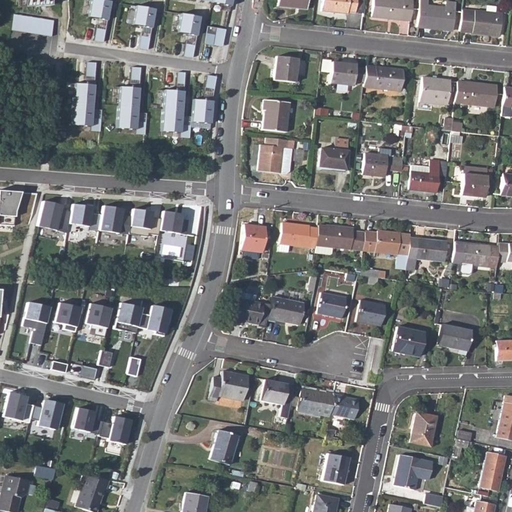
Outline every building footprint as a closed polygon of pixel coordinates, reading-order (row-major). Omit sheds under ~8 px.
[(13,0),(14,9),(48,6),(47,0),(13,0)] [(108,2),(95,0),(88,0),(85,17),(104,21),(108,2)] [(275,0),(275,5),(289,6),(289,8),(304,9),(304,0),(275,0)] [(319,0),(318,11),(345,14),(345,12),(354,12),(354,0),(319,0)] [(370,0),(369,16),(408,20),(410,0),(370,0)] [(417,0),(415,26),(449,29),(452,1),(443,0),(442,6),(425,5),(425,0),(417,0)] [(153,10),(133,6),(129,25),(149,29),(153,10)] [(460,9),(457,31),(496,35),(499,14),(460,9)] [(53,21),(11,14),(9,31),(51,37),(53,21)] [(198,18),(178,15),(175,33),(195,36),(198,18)] [(224,30),(205,27),(202,44),(221,47),(224,30)] [(103,31),(95,29),(93,41),(101,42),(103,31)] [(148,38),(139,37),(137,48),(146,50),(148,38)] [(193,46),(185,44),(182,56),(191,58),(193,46)] [(273,55),(271,78),(292,81),(294,57),(273,55)] [(328,61),(326,82),(349,84),(350,78),(356,79),(357,68),(351,67),(352,64),(328,61)] [(94,63),(85,62),(84,77),(93,78),(94,63)] [(361,80),(360,85),(398,89),(401,68),(362,64),(362,68),(361,80)] [(138,68),(129,67),(128,81),(137,81),(138,68)] [(183,72),(175,72),(174,87),(182,87),(183,72)] [(214,77),(205,75),(203,89),(212,90),(214,77)] [(420,76),(417,100),(444,103),(446,79),(420,76)] [(454,81),(451,101),(458,102),(459,103),(490,106),(492,86),(461,82),(454,81)] [(92,86),(72,85),(70,127),(90,128),(90,119),(92,86)] [(501,86),(499,106),(507,107),(507,108),(511,108),(511,86),(511,87),(501,86)] [(137,89),(117,88),(114,130),(135,131),(135,122),(137,89)] [(181,91),(161,90),(159,133),(179,134),(180,125),(181,91)] [(260,110),(258,129),(282,131),(285,102),(259,99),(258,110),(260,110)] [(210,102),(190,101),(189,124),(209,125),(210,102)] [(499,106),(498,114),(506,116),(507,108),(507,107),(499,106)] [(462,120),(444,118),(443,129),(461,131),(462,120)] [(100,119),(90,119),(90,128),(90,132),(99,132),(100,119)] [(144,123),(135,122),(135,131),(134,135),(144,136),(144,123)] [(189,126),(180,125),(179,134),(179,138),(188,139),(189,126)] [(286,139),(264,136),(263,144),(256,144),(253,169),(281,172),(284,171),(287,148),(285,147),(286,139)] [(316,147),(314,166),(342,169),(345,139),(332,138),(331,148),(316,147)] [(377,146),(376,154),(387,155),(388,148),(377,146)] [(387,155),(376,154),(361,152),(358,173),(381,176),(382,168),(399,170),(400,156),(387,155)] [(408,165),(405,189),(433,192),(437,161),(427,160),(426,167),(408,165)] [(459,173),(457,194),(481,197),(483,176),(459,173)] [(511,175),(498,174),(496,194),(511,196),(511,175)] [(17,194),(0,193),(0,216),(11,218),(11,212),(17,194)] [(60,206),(40,202),(35,227),(61,233),(66,212),(59,211),(60,206)] [(87,227),(90,208),(71,205),(68,224),(87,227)] [(121,211),(101,207),(97,231),(127,236),(128,228),(130,217),(120,215),(121,211)] [(151,212),(131,210),(130,217),(128,228),(148,231),(151,212)] [(181,215),(161,212),(158,231),(186,235),(188,220),(180,219),(181,215)] [(287,243),(312,246),(312,243),(314,227),(306,226),(306,225),(278,222),(275,250),(286,251),(287,243)] [(240,224),(238,248),(261,250),(263,226),(240,224)] [(314,227),(312,243),(329,245),(359,249),(361,231),(349,230),(349,227),(322,224),(322,225),(315,225),(314,227)] [(361,231),(359,249),(365,249),(393,253),(396,233),(373,230),(372,233),(361,231)] [(406,237),(403,257),(411,257),(440,261),(443,241),(406,237)] [(495,247),(494,259),(504,260),(506,243),(496,242),(495,247)] [(329,245),(312,243),(312,246),(312,251),(328,252),(329,245)] [(460,243),(458,264),(457,272),(458,274),(467,275),(469,273),(469,265),(493,267),(494,259),(495,247),(460,243)] [(403,257),(402,267),(410,268),(411,257),(403,257)] [(357,270),(356,277),(366,279),(374,280),(374,273),(357,270)] [(320,292),(316,313),(341,318),(345,297),(320,292)] [(236,294),(231,323),(240,325),(240,322),(256,325),(260,305),(252,303),(253,297),(236,294)] [(269,298),(265,320),(273,322),(273,320),(297,325),(301,304),(269,298)] [(359,300),(355,320),(381,326),(385,305),(359,300)] [(78,308),(56,303),(51,322),(62,325),(61,331),(73,334),(78,308)] [(48,308),(26,304),(22,326),(34,328),(33,332),(31,332),(29,343),(40,345),(48,308)] [(109,309),(87,304),(83,324),(90,325),(88,333),(103,337),(109,309)] [(139,314),(140,309),(117,304),(113,323),(136,329),(136,327),(139,314)] [(170,312),(150,307),(147,316),(139,314),(136,327),(162,333),(164,324),(167,325),(170,312)] [(439,325),(435,345),(464,351),(469,331),(439,325)] [(395,326),(389,351),(415,357),(422,332),(395,326)] [(511,341),(495,341),(496,360),(511,359),(511,341)] [(108,365),(110,351),(100,350),(98,364),(108,365)] [(81,365),(80,375),(94,378),(96,367),(81,365)] [(212,378),(207,400),(216,402),(217,396),(242,401),(246,377),(221,372),(219,379),(212,378)] [(286,418),(293,386),(263,380),(259,401),(280,405),(278,416),(286,418)] [(297,410),(329,416),(329,415),(333,394),(325,392),(325,394),(316,392),(301,389),(299,398),(297,407),(297,410)] [(24,397),(5,393),(0,415),(0,417),(28,423),(31,406),(23,404),(24,397)] [(333,394),(329,415),(354,420),(357,400),(341,397),(341,395),(333,394)] [(299,398),(291,396),(289,406),(297,407),(299,398)] [(511,397),(505,396),(495,437),(511,441),(511,397)] [(61,405),(42,401),(36,427),(55,431),(61,405)] [(70,429),(98,435),(100,422),(91,420),(92,412),(74,408),(70,429)] [(413,414),(407,441),(428,445),(434,418),(413,414)] [(100,422),(98,435),(107,438),(106,442),(123,445),(128,420),(112,417),(110,424),(100,422)] [(327,428),(325,440),(331,441),(334,429),(327,428)] [(206,459),(222,463),(229,434),(215,430),(206,459)] [(456,431),(455,437),(467,441),(469,433),(456,431)] [(229,434),(222,463),(226,465),(235,436),(229,434)] [(453,439),(452,445),(464,448),(465,441),(453,439)] [(326,454),(321,480),(341,484),(347,458),(326,454)] [(398,454),(392,485),(412,489),(415,476),(427,478),(430,461),(398,454)] [(485,454),(478,486),(495,490),(503,458),(485,454)] [(54,468),(35,464),(33,474),(51,477),(54,468)] [(108,478),(81,473),(80,479),(83,480),(75,504),(95,511),(103,487),(105,488),(108,478)] [(0,491),(0,509),(10,511),(13,511),(17,497),(24,493),(26,480),(5,475),(2,492),(0,491)] [(248,480),(246,490),(252,491),(254,482),(248,480)] [(181,492),(177,511),(199,511),(202,495),(181,492)] [(425,492),(423,502),(439,506),(441,496),(425,492)] [(316,494),(312,511),(333,511),(336,498),(316,494)] [(490,511),(492,505),(474,501),(472,511),(465,509),(464,511),(490,511)] [(408,511),(409,507),(389,503),(387,511),(408,511)]
